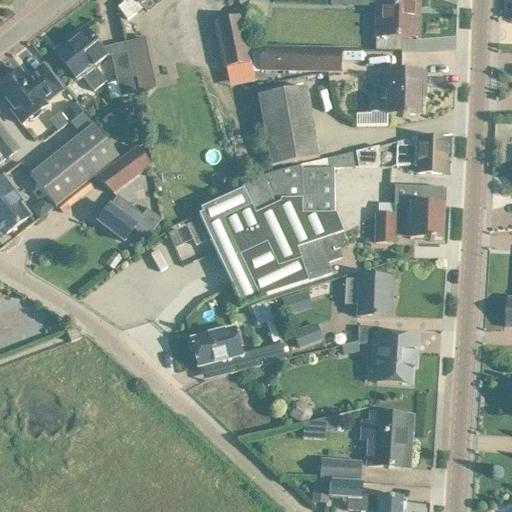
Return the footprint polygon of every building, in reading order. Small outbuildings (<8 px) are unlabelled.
[(120,0),(124,4),(118,9),(127,21),(144,8),(142,4),(147,0),(148,0),(157,11),(166,4),(162,0),(120,0)] [(237,0),(241,14),(246,16),(247,14),(266,18),(269,3),(253,0),(237,0)] [(374,36),(374,39),(376,39),(375,51),(401,52),(402,39),(412,40),(413,8),(418,8),(418,0),(375,0),(374,21),(374,36)] [(251,64),(248,50),(241,17),(233,19),(214,23),(223,70),(251,64)] [(84,30),(58,50),(71,66),(81,78),(82,78),(93,92),(94,91),(104,83),(93,67),(94,67),(106,56),(100,50),(99,48),(84,30)] [(136,77),(139,93),(158,89),(148,37),(124,42),(126,52),(131,78),(132,78),(136,77)] [(259,50),(248,50),(251,64),(252,71),(259,71),(259,74),(340,75),(340,50),(259,49),(259,50)] [(126,52),(111,55),(120,98),(135,95),(132,78),(131,78),(126,52)] [(44,105),(61,92),(43,68),(30,77),(32,80),(28,83),(18,71),(12,76),(11,74),(7,75),(4,77),(2,80),(0,82),(0,83),(1,85),(0,85),(0,96),(22,125),(28,121),(29,123),(34,122),(37,120),(39,117),(41,114),(39,112),(46,107),(44,105)] [(386,113),(370,113),(370,116),(370,127),(386,127),(386,116),(402,117),(402,119),(405,119),(405,117),(419,117),(419,88),(424,88),(424,73),(380,72),(380,100),(387,100),(386,113)] [(305,89),(285,92),(258,97),(271,168),(298,163),(318,159),(305,89)] [(62,114),(69,124),(82,114),(75,104),(62,114)] [(87,183),(119,158),(92,127),(82,115),(71,124),(80,136),(31,174),(56,207),(87,183)] [(0,157),(0,164),(18,151),(0,126),(0,155),(1,157),(0,157)] [(443,175),(444,142),(418,141),(418,149),(396,148),(396,167),(418,168),(418,175),(443,175)] [(378,168),(378,147),(356,152),(358,167),(378,168)] [(96,181),(114,194),(151,165),(138,148),(96,181)] [(342,234),(335,215),(334,215),(333,170),(358,167),(356,152),(300,166),(268,174),(240,187),(242,191),(200,210),(202,213),(198,215),(240,305),(331,275),(328,264),(341,260),(338,249),(346,246),(342,234)] [(3,177),(0,179),(0,235),(2,238),(30,218),(19,204),(22,202),(3,177)] [(87,183),(56,207),(62,215),(93,191),(87,183)] [(429,241),(429,242),(433,243),(433,241),(441,241),(443,189),(395,188),(393,217),(376,216),(375,244),(393,245),(393,237),(410,238),(410,240),(429,241)] [(118,196),(97,223),(123,243),(133,230),(146,240),(161,220),(148,210),(144,215),(118,196)] [(119,298),(139,284),(133,275),(113,289),(119,298)] [(356,318),(371,319),(391,320),(392,279),(358,278),(358,281),(345,281),(344,305),(356,305),(356,318)] [(296,295),(280,300),(286,318),(302,313),(296,295)] [(304,315),(324,310),(320,296),(300,301),(304,315)] [(265,303),(258,305),(265,324),(272,322),(265,303)] [(316,324),(291,332),(297,351),(322,343),(316,324)] [(371,328),(358,327),(358,344),(369,345),(371,328)] [(81,339),(77,329),(67,333),(71,343),(81,339)] [(241,356),(235,329),(191,341),(198,368),(226,361),(230,376),(286,361),(282,345),(241,356)] [(373,384),(390,385),(410,386),(412,355),(415,356),(417,339),(372,336),(370,366),(375,367),(373,384)] [(408,470),(410,435),(411,418),(371,415),(371,421),(363,420),(362,439),(371,440),(369,468),(392,470),(392,469),(408,470)] [(325,419),(325,430),(336,431),(337,417),(325,419)] [(321,460),(319,482),(332,483),(332,479),(359,482),(361,463),(321,460)] [(346,511),(400,511),(402,500),(382,498),(361,497),(362,482),(359,482),(332,479),(332,483),(330,499),(347,500),(346,511)] [(315,484),(313,504),(326,505),(327,485),(315,484)]
